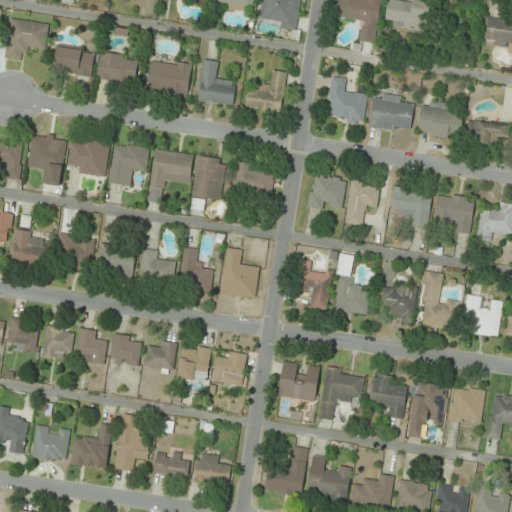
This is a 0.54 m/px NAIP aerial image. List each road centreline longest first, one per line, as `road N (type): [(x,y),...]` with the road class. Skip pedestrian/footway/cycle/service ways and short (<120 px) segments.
road 1 (residential): [(242,511),(320,0)]
road 2 (residential): [(298,147),(13,99)]
road 3 (residential): [(0,288),(268,331)]
road 4 (residential): [(268,331),(511,369)]
road 5 (residential): [(298,147),(511,178)]
road 6 (residential): [(0,479),(192,511)]
